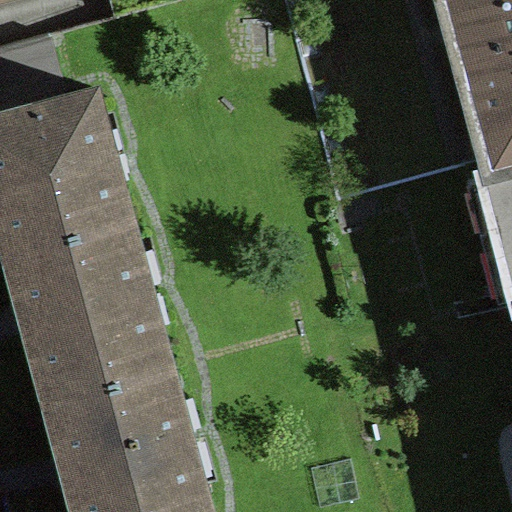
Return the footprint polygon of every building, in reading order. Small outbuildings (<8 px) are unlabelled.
[(511,0),(451,0),(492,146),(481,149),(483,158),(511,149),(511,0)] [(0,209),(10,246),(13,245),(127,211),(93,86),(65,94),(49,33),(0,46),(0,209)] [(511,149),(483,158),(478,159),(511,287),(511,149)] [(127,211),(13,245),(24,286),(52,391),(170,359),(130,210),(127,211)] [(211,508),(170,359),(52,391),(63,431),(85,511),(193,511),(208,508),(211,508)]
